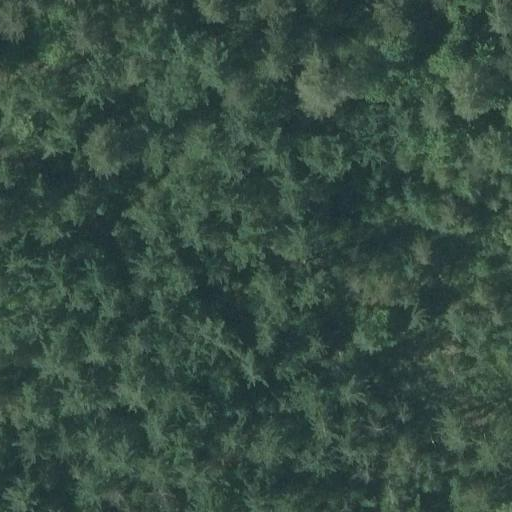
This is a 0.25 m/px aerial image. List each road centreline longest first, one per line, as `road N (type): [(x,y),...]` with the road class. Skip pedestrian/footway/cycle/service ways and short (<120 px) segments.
road 1 (track): [(511,486),(0,4)]
road 2 (track): [(0,2),(511,120)]
